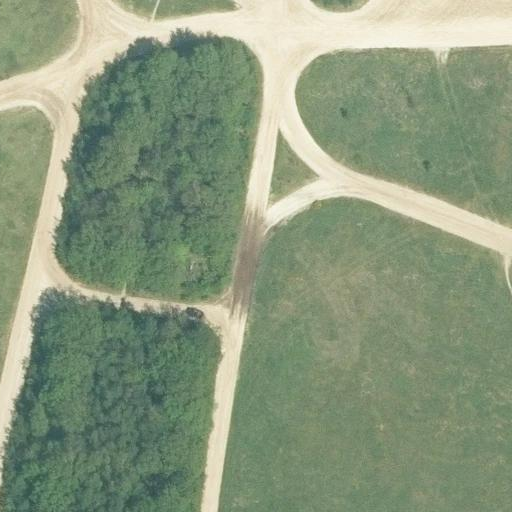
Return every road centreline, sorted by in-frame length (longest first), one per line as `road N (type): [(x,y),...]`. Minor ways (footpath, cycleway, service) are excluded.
road 1 (track): [(511,19),(168,34),(0,99)]
road 2 (track): [(208,511),(281,29)]
road 3 (track): [(76,74),(0,433)]
road 4 (track): [(251,233),(305,196),(351,184),(511,245)]
road 5 (track): [(351,184),(310,158),(272,93)]
